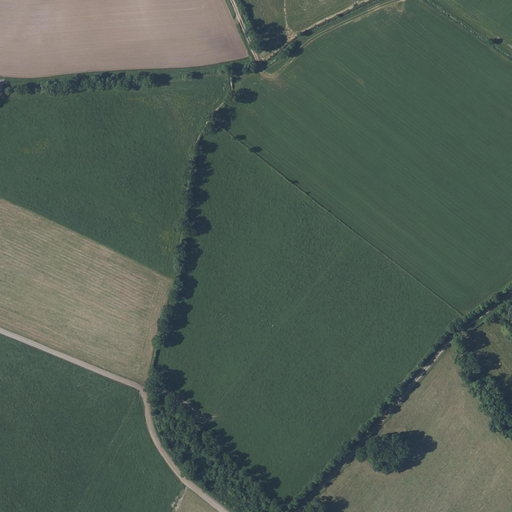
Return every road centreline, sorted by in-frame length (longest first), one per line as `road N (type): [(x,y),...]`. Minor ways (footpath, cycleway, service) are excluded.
road 1 (track): [(0,331),(144,388),(155,438),(186,483),(224,511)]
road 2 (track): [(296,511),(438,353),(511,296)]
